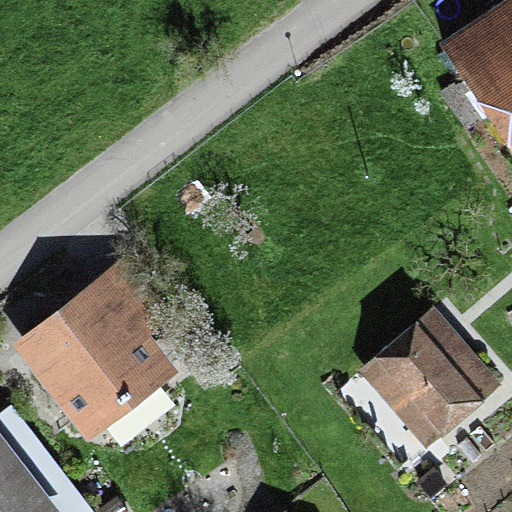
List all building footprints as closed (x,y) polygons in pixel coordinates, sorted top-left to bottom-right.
[(511,0),(496,0),(441,38),(511,142),(511,0)] [(180,366),(105,267),(13,337),(88,436),(180,366)] [(436,304),(361,367),(426,444),(501,381),(436,304)] [(0,407),(0,511),(97,511),(11,399),(0,407)] [(418,479),(432,495),(450,480),(436,463),(418,479)]
